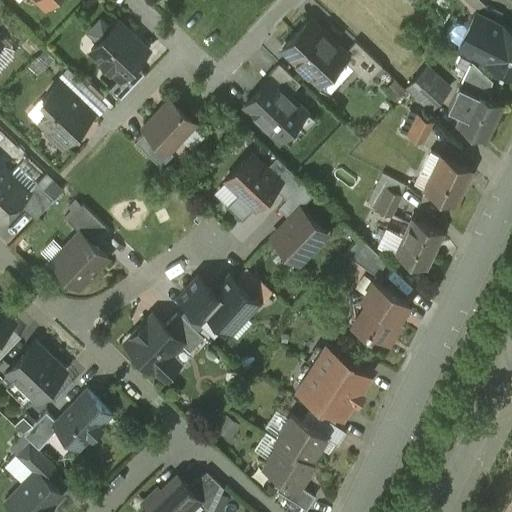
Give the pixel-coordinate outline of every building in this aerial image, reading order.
[(511,28),(479,12),(470,30),(475,32),(468,48),(511,70),(511,28)] [(346,51),(311,18),(283,48),(318,81),(342,57),(347,51),(346,51)] [(119,20),(91,49),(121,77),(122,77),(135,63),(149,49),(119,20)] [(383,65),(356,40),(346,51),(347,51),(342,57),(367,80),(383,65)] [(492,77),(473,58),(461,83),(484,94),(492,77)] [(301,82),(280,62),(267,75),(270,77),(272,76),(290,93),(301,82)] [(135,63),(122,77),(121,77),(110,88),(121,99),(145,72),(135,63)] [(427,65),(417,76),(423,81),(433,70),(427,65)] [(433,70),(423,81),(423,82),(441,98),(451,86),(433,70)] [(270,77),(245,105),(281,138),(307,110),(290,93),(272,76),(270,77)] [(441,98),(423,82),(423,81),(417,76),(408,86),(431,108),(441,98)] [(94,111),(61,79),(43,98),(53,108),(41,121),(52,132),(49,135),(60,146),(63,142),(64,143),(94,111)] [(461,83),(460,83),(449,106),(463,112),(458,121),(488,136),(503,103),(484,94),(461,83)] [(196,121),(171,98),(144,126),(147,129),(169,149),(170,148),(196,121)] [(419,113),(413,123),(406,119),(400,130),(408,134),(423,141),(434,120),(419,113)] [(169,149),(147,129),(136,141),(162,165),(174,152),(170,148),(169,149)] [(281,180),(251,152),(227,178),(256,205),(281,180)] [(473,167),(442,153),(425,188),(456,202),(473,167)] [(31,187),(0,157),(0,218),(2,220),(20,201),(29,191),(28,190),(31,187)] [(406,183),(383,171),(378,181),(387,186),(401,193),(406,183)] [(303,179),(292,191),(304,202),(315,191),(303,179)] [(31,187),(28,190),(29,191),(20,201),(36,216),(55,197),(38,180),(31,187)] [(387,186),(377,207),(391,214),(401,193),(387,186)] [(109,226),(83,201),(68,217),(80,229),(81,228),(95,241),(109,226)] [(301,205),(273,234),(300,260),(328,231),(301,205)] [(443,230),(413,216),(396,251),(426,265),(443,230)] [(95,241),(81,228),(80,229),(52,259),(53,260),(51,262),(51,267),(59,275),(65,274),(67,272),(80,285),(109,255),(95,241)] [(361,235),(345,252),(378,273),(387,260),(361,235)] [(231,273),(203,304),(227,325),(241,309),(245,314),(258,299),(259,298),(247,287),(231,273)] [(259,275),(247,287),(259,298),(258,299),(261,302),(273,289),(259,275)] [(409,300),(375,278),(366,292),(349,296),(353,312),(350,317),(370,330),(373,325),(390,336),(401,318),(398,316),(409,300)] [(0,335),(11,324),(16,319),(0,303),(0,335)] [(179,309),(165,324),(182,340),(182,341),(190,349),(205,334),(179,309)] [(153,313),(127,340),(165,376),(179,361),(171,352),(182,341),(182,340),(165,324),(153,313)] [(11,324),(0,335),(0,354),(0,355),(21,334),(11,324)] [(67,367),(37,339),(8,369),(38,398),(67,367)] [(351,356),(327,341),(299,385),(323,400),(324,398),(331,403),(342,410),(344,411),(354,396),(357,398),(364,388),(360,386),(370,371),(350,358),(351,356)] [(57,419),(55,421),(59,426),(79,445),(91,433),(93,435),(103,425),(100,423),(112,410),(87,387),(57,419)] [(331,403),(324,415),(334,422),(342,410),(331,403)] [(47,409),(25,432),(30,437),(40,446),(59,426),(55,421),(57,419),(47,409)] [(324,415),(317,410),(309,423),(327,434),(326,436),(338,443),(347,430),(334,422),(324,415)] [(309,423),(292,412),(276,437),(279,439),(280,438),(312,458),(326,436),(327,434),(309,423)] [(40,446),(30,437),(16,452),(35,470),(37,467),(45,474),(56,462),(40,446)] [(312,459),(280,438),(279,439),(264,462),(285,475),(300,485),(300,484),(315,460),(312,458),(312,459)] [(45,474),(37,467),(35,470),(7,499),(20,511),(44,511),(64,492),(45,474)] [(207,468),(189,484),(201,497),(200,497),(212,510),(224,485),(207,468)] [(178,472),(161,488),(159,486),(145,499),(157,511),(184,511),(200,497),(201,497),(189,484),(178,472)] [(300,485),(285,475),(277,488),(307,507),(316,494),(300,484),(300,485)]
